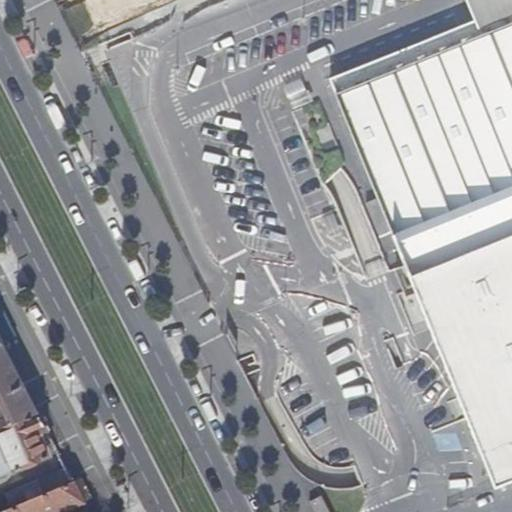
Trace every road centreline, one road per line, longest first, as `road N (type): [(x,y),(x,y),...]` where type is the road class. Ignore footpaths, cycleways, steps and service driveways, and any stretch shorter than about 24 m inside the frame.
road 1 (primary): [(236,511),(0,47)]
road 2 (primary): [(0,192),(162,511)]
